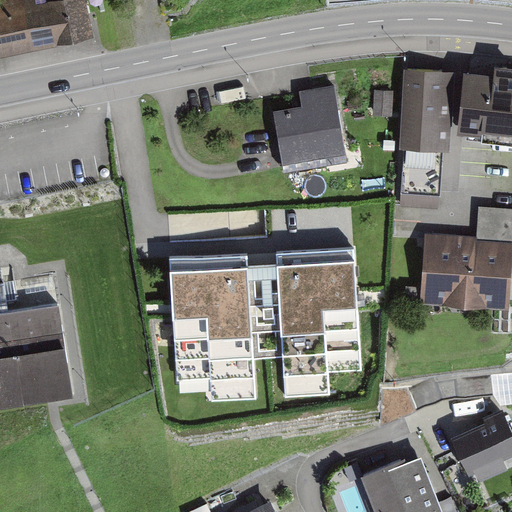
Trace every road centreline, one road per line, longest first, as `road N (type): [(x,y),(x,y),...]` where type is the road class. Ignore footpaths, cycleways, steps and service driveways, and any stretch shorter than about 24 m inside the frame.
road 1 (primary): [(511,26),(387,20),(0,92)]
road 2 (residential): [(315,511),(308,488),(314,468),(403,428)]
